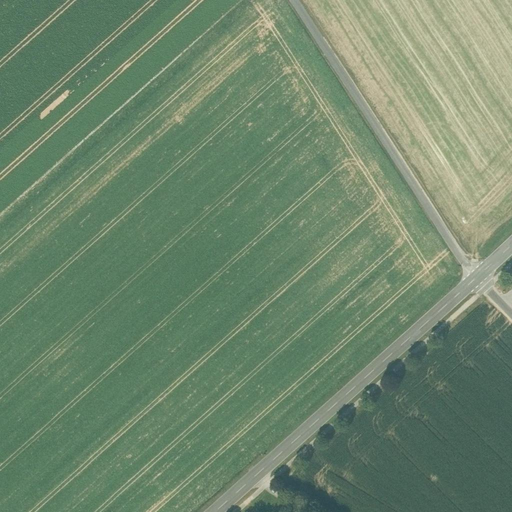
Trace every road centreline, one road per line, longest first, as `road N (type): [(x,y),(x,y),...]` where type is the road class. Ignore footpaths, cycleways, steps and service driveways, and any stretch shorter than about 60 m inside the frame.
road 1 (secondary): [(215,511),(477,276)]
road 2 (unclassified): [(477,276),(295,0)]
